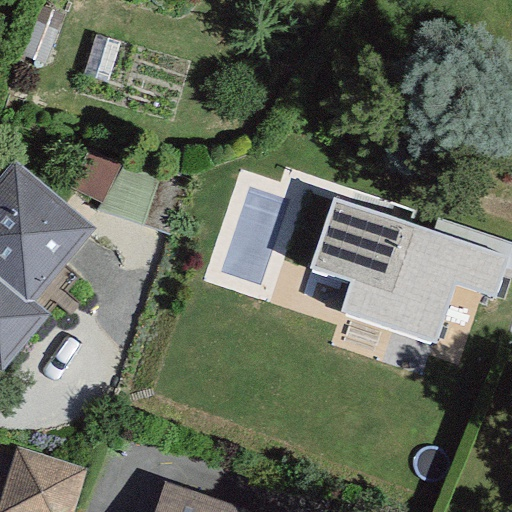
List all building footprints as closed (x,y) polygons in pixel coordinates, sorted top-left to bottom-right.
[(89,149),(70,187),(102,204),(121,165),(89,149)] [(0,373),(52,316),(36,302),(97,232),(17,162),(0,181),(0,373)] [(335,199),(311,269),(348,282),(338,311),(434,343),(454,284),(496,298),(510,258),(335,199)] [(24,451),(5,511),(81,511),(94,473),(24,451)] [(244,511),(173,488),(165,511),(244,511)]
